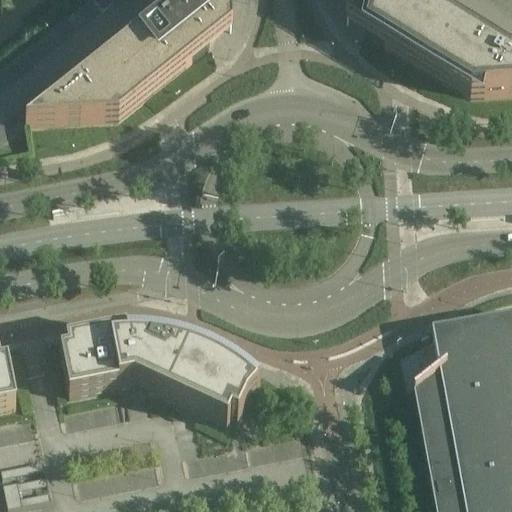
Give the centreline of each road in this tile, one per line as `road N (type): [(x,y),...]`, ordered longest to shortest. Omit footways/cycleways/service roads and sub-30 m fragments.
road 1 (primary): [(253,113),(155,174),(0,208)]
road 2 (primary): [(322,317),(363,253),(371,225),(360,174),(311,108)]
road 3 (primary): [(253,113),(210,189),(208,221),(221,259),(269,321)]
road 4 (primary): [(511,160),(422,158),(311,108)]
road 5 (primary): [(322,317),(422,258),(511,244)]
road 6 (residential): [(0,323),(133,297),(161,275)]
road 7 (primary): [(0,291),(108,272),(161,275)]
